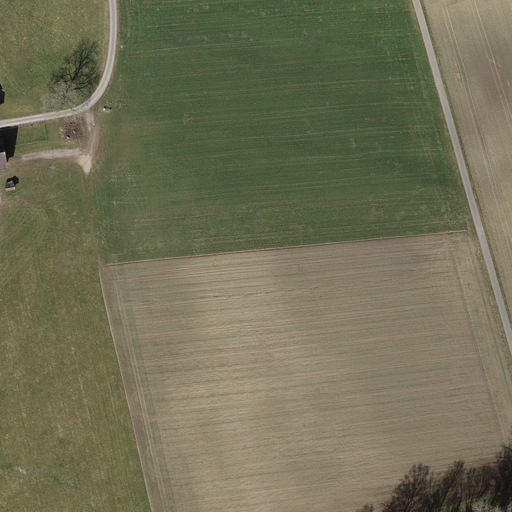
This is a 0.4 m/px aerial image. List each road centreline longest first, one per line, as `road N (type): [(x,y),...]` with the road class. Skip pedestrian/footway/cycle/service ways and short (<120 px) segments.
road 1 (track): [(415,0),(511,344)]
road 2 (track): [(112,0),(107,71),(93,99),(0,125)]
